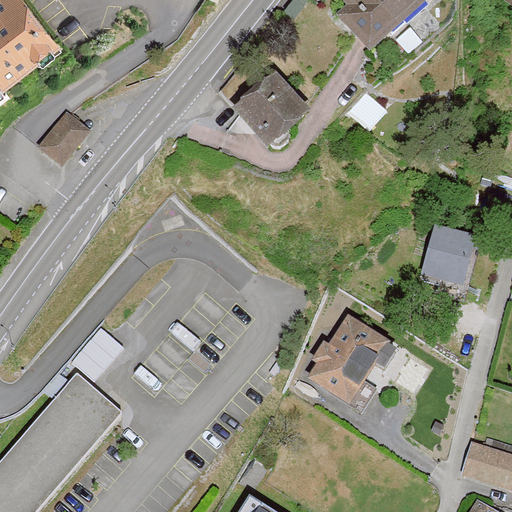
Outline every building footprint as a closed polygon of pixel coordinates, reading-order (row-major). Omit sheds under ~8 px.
[(0,76),(51,40),(21,0),(1,0),(0,1),(0,76)] [(373,48),(428,0),(365,0),(346,17),(373,48)] [(318,121),(279,76),(236,113),(275,158),(318,121)] [(65,117),(39,146),(67,170),(93,139),(65,117)] [(480,245),(440,231),(424,277),(465,290),(480,245)] [(405,353),(352,318),(309,382),(362,417),(405,353)] [(110,361),(122,348),(103,330),(91,343),(110,361)] [(42,511),(124,416),(77,375),(0,470),(0,511),(42,511)] [(511,455),(477,443),(464,479),(511,496),(511,455)] [(270,511),(250,500),(242,511),(270,511)] [(496,511),(476,501),(469,511),(496,511)]
